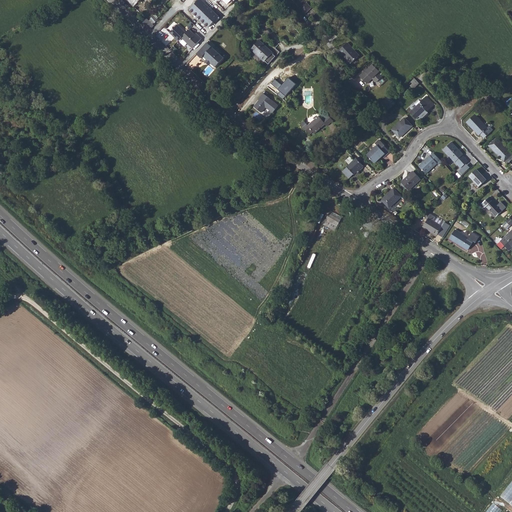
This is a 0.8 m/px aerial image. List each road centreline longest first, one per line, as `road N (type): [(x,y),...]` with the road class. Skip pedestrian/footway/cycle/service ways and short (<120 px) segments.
road 1 (trunk): [(353,511),(0,215)]
road 2 (trunk): [(0,231),(334,511)]
road 3 (unclassified): [(227,511),(238,486),(231,466),(23,296),(0,300)]
road 4 (tertiary): [(293,511),(438,334),(489,289)]
road 5 (unclassified): [(148,36),(235,119),(354,200)]
road 6 (residential): [(354,200),(437,130),(463,136),(511,191)]
road 7 (unclassified): [(354,200),(489,289)]
